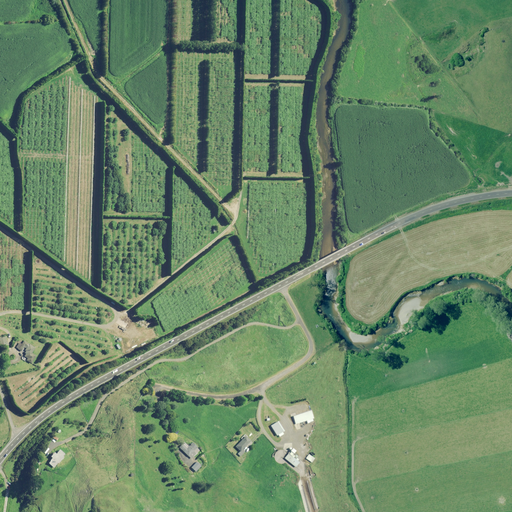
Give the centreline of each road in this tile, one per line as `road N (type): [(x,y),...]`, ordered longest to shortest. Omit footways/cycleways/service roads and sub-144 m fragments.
road 1 (primary): [(0,459),(74,395),(390,227),(454,202),(511,193)]
road 2 (track): [(313,511),(304,469),(261,386),(311,344),(281,285)]
